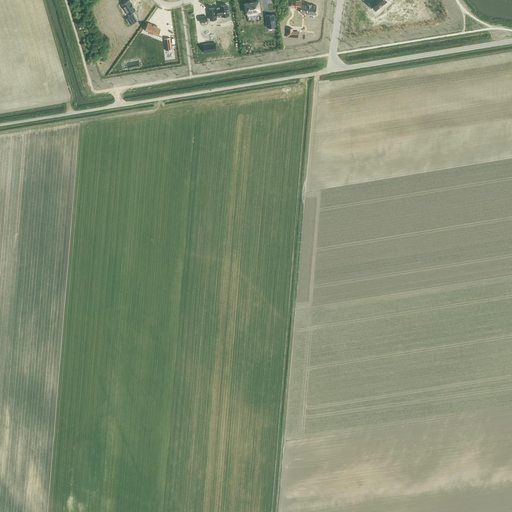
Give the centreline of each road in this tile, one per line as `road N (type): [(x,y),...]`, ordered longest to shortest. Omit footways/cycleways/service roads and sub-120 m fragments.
road 1 (track): [(317,73),(278,511)]
road 2 (track): [(0,125),(335,70)]
road 3 (track): [(0,135),(196,104)]
road 4 (unclassified): [(335,70),(511,41)]
